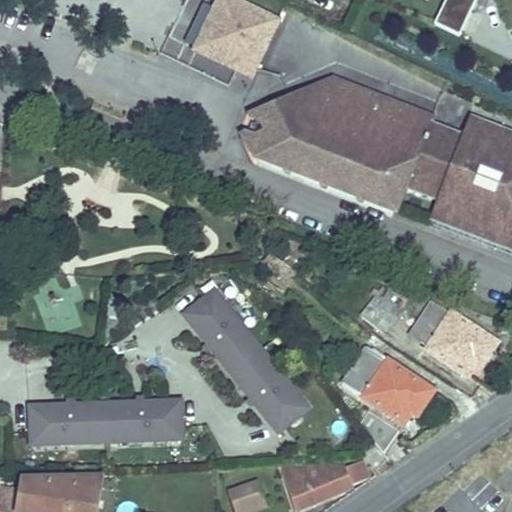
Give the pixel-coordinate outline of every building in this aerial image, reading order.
[(186,61),(213,0),(187,0),(164,52),(186,61)] [(218,0),(193,54),(254,82),(283,21),(237,0),(218,0)] [(435,24),(460,36),(471,12),(446,0),(435,24)] [(446,0),(471,12),(476,0),(446,0)] [(511,155),(462,136),(430,124),(432,117),(334,79),(324,83),(319,96),(309,100),(295,95),(289,98),(288,101),(290,103),(291,105),(291,107),(290,109),(289,110),(287,111),(275,106),(268,123),(261,141),(255,157),(396,212),(406,185),(439,199),(499,222),(492,241),(511,249),(511,155)] [(462,136),(511,155),(511,133),(469,117),(462,136)] [(261,141),(268,123),(259,119),(257,124),(253,122),(249,131),(253,133),(251,137),(261,141)] [(492,241),(499,222),(439,199),(432,218),(492,241)] [(287,281),(295,270),(271,252),(264,262),(287,281)] [(229,381),(267,349),(217,284),(176,314),(229,381)] [(0,298),(8,299),(8,288),(0,288),(0,298)] [(372,303),(393,319),(402,307),(382,291),(372,303)] [(430,347),(427,351),(468,378),(476,366),(480,360),(485,363),(498,344),(452,313),(451,313),(433,301),(411,334),(430,347)] [(372,303),(362,317),(382,333),(393,319),(372,303)] [(434,391),(368,347),(343,385),(405,425),(413,413),(418,417),(434,391)] [(267,349),(229,381),(273,435),(312,406),(267,349)] [(481,369),(485,363),(480,360),(476,366),(481,369)] [(183,399),(105,400),(106,444),(185,442),(183,399)] [(106,444),(105,400),(28,403),(29,446),(106,444)] [(361,426),(384,454),(400,431),(370,411),(361,426)] [(353,485),(370,478),(363,461),(347,468),(346,466),(307,468),(285,469),(298,510),(354,487),(353,485)] [(94,511),(100,481),(23,481),(22,490),(3,487),(0,505),(0,511),(5,511),(94,511)] [(258,481),(229,492),(236,511),(250,511),(250,509),(266,503),(258,481)]
